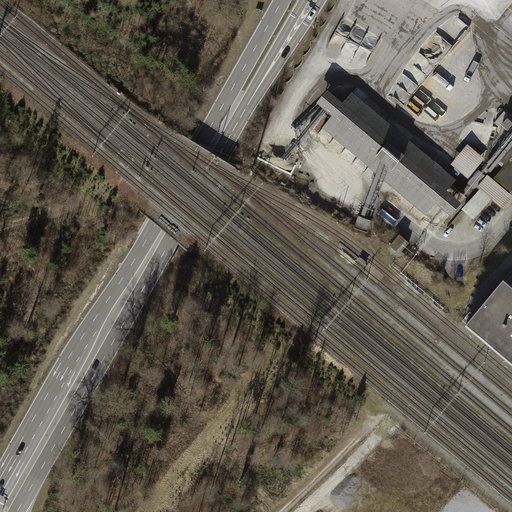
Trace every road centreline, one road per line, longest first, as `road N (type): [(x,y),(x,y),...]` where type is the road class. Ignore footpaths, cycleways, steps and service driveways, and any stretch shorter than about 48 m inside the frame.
road 1 (secondary): [(282,0),(0,479)]
road 2 (secondary): [(17,511),(248,104)]
road 3 (secondary): [(248,104),(322,0)]
road 4 (track): [(375,424),(285,511)]
